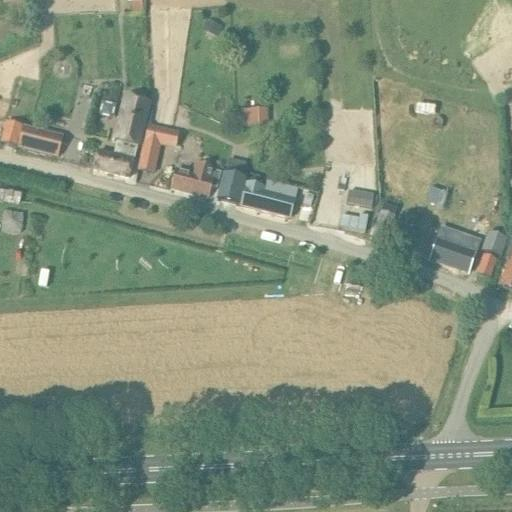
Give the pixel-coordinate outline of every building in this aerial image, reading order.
[(141,0),(130,0),(132,13),(143,12),(141,0)] [(207,21),(202,32),(218,38),(222,27),(207,21)] [(112,157),(97,153),(93,170),(128,179),(133,162),(136,149),(140,150),(151,105),(123,98),(112,143),(115,144),(112,157)] [(252,111),(240,112),(241,128),(253,127),(252,111)] [(0,144),(18,150),(23,127),(6,123),(0,144)] [(64,136),(23,127),(18,150),(58,161),(64,136)] [(171,133),(148,128),(139,170),(153,173),(159,145),(168,146),(171,133)] [(193,175),(176,171),(171,189),(207,199),(210,186),(216,188),(220,173),(212,171),(213,170),(196,165),(193,175)] [(245,178),(223,173),(216,202),(239,207),(245,178)] [(245,195),(242,206),(255,210),(255,211),(289,220),(294,200),(295,194),(278,190),(276,197),(263,194),(264,189),(248,185),(246,193),(245,195)] [(349,191),(346,205),(351,206),(370,209),(373,196),(353,192),(349,191)] [(305,194),(302,207),(310,209),(313,196),(305,194)] [(356,209),(355,217),(366,219),(368,211),(356,209)] [(381,212),(378,218),(372,237),(385,242),(394,217),(381,212)] [(351,217),(349,225),(365,228),(366,220),(351,217)] [(487,234),(480,253),(500,259),(507,240),(507,239),(491,234),(487,232),(487,234)] [(436,241),(436,242),(430,261),(468,274),(474,255),(476,249),(462,244),(460,250),(436,241)] [(511,253),(511,257),(499,285),(511,290),(511,253)] [(482,258),(475,276),(488,280),(494,262),(495,261),(482,256),(482,258)]
